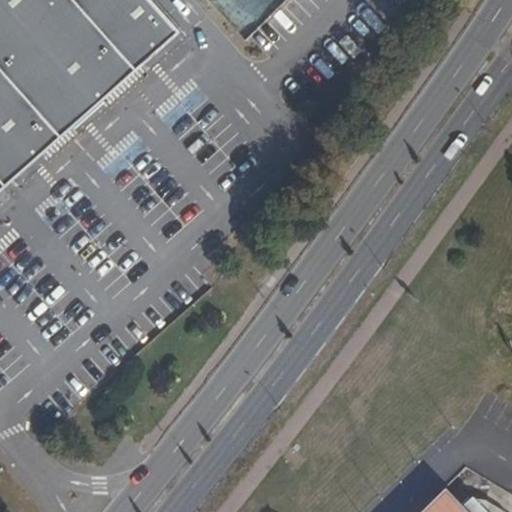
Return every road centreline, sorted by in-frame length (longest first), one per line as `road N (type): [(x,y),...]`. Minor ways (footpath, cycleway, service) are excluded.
road 1 (primary): [(502,0),(318,265),(124,511)]
road 2 (primary): [(172,511),(511,55)]
road 3 (unknown): [(252,99),(348,0)]
